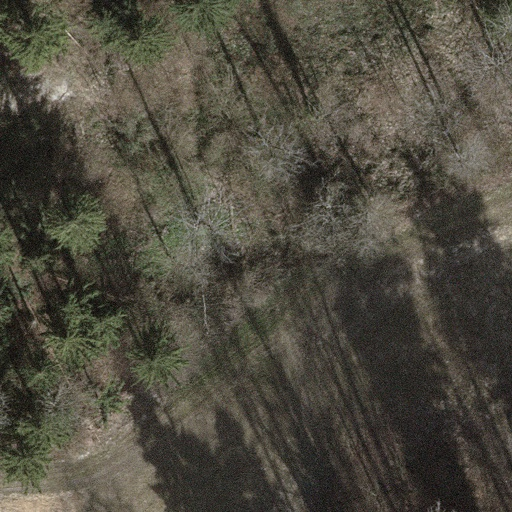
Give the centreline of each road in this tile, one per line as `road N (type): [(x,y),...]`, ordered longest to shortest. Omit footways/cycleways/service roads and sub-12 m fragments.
road 1 (track): [(0,510),(74,508),(369,284),(511,202)]
road 2 (track): [(303,338),(298,511)]
